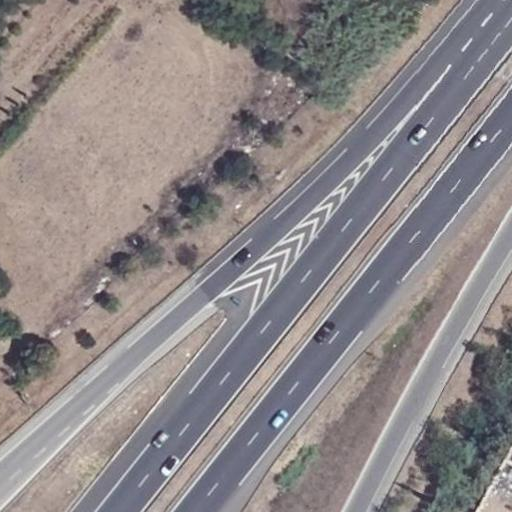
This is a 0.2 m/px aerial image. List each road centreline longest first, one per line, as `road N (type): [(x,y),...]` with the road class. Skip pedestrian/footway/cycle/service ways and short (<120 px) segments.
road 1 (motorway): [(486,0),(326,181),(0,483)]
road 2 (motorway): [(511,15),(118,511)]
road 3 (motorway): [(195,511),(511,115)]
road 4 (motorway): [(365,511),(511,244)]
